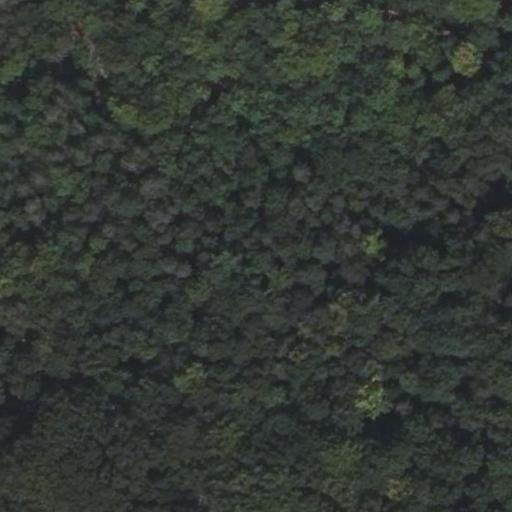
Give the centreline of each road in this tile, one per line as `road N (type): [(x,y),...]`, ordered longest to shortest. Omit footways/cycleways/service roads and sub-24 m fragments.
road 1 (track): [(0,401),(511,452)]
road 2 (track): [(96,412),(0,336)]
